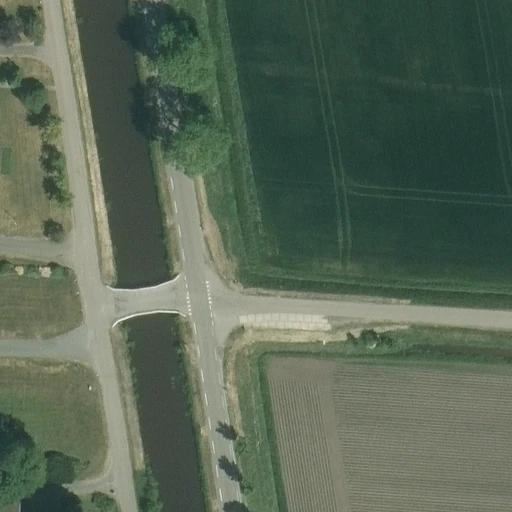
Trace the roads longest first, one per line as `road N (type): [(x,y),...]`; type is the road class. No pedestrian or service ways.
road 1 (unclassified): [(99,309),(48,0)]
road 2 (unclassified): [(511,323),(199,302)]
road 3 (tertiary): [(199,302),(152,0)]
road 4 (tertiary): [(231,511),(199,302)]
road 5 (unclassified): [(125,487),(99,309)]
road 6 (unclassified): [(125,487),(0,483)]
